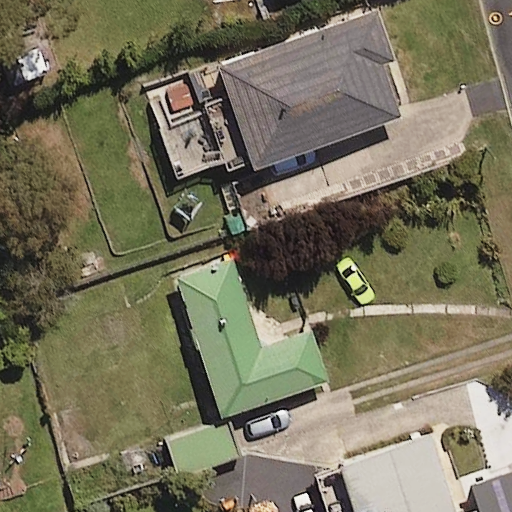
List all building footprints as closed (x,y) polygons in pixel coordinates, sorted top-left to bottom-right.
[(208,106),(199,79),(156,92),(184,178),(228,164),(230,172),(402,116),(386,65),(398,61),(382,12),(220,65),(231,98),(208,106)] [(39,46),(0,57),(0,69),(6,88),(48,75),(39,46)] [(265,345),(239,262),(179,281),(223,416),(334,380),(317,328),(265,345)] [(237,458),(227,424),(167,443),(177,477),(237,458)] [(456,511),(432,438),(339,468),(353,511),(456,511)] [(479,511),(511,511),(511,472),(471,486),(479,511)]
